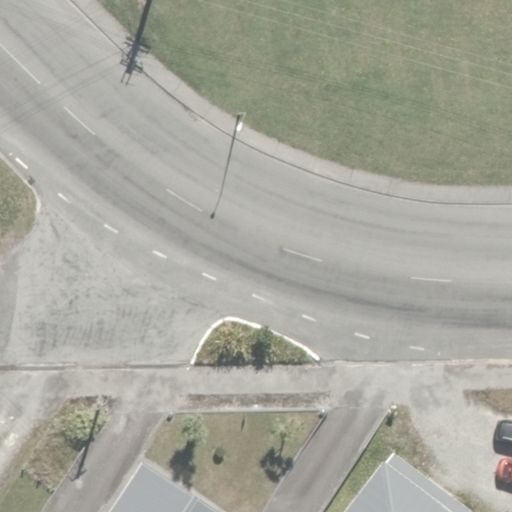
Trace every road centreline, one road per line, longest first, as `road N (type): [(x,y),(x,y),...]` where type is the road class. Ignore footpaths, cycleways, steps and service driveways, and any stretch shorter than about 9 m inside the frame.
road 1 (residential): [(185,199),(377,270),(511,284)]
road 2 (residential): [(0,34),(68,108),(185,199)]
road 3 (residential): [(185,199),(122,265),(60,309),(0,326)]
